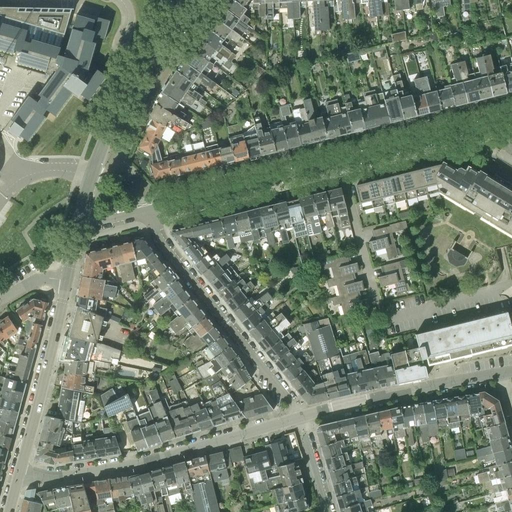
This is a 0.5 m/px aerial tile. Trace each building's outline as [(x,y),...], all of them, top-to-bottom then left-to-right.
[(228,0),(223,7),(252,29),(254,31),(254,23),(250,20),(243,14),(247,10),(244,8),(233,0),(228,0)] [(266,25),(266,20),(265,0),(252,0),(252,10),(259,10),(259,17),(258,17),(259,26),(266,25)] [(273,10),(279,9),(278,0),(265,0),(266,20),(273,19),(273,10)] [(287,19),(293,19),(291,0),(278,0),(279,9),(287,9),(287,19)] [(300,8),(306,8),(305,0),(291,0),(293,19),(300,18),(300,8)] [(315,31),(321,31),(318,0),(305,0),(306,8),(313,8),(315,31)] [(318,0),(321,31),(330,30),(328,7),(334,7),(333,0),(318,0)] [(346,0),(349,20),(349,24),(352,24),(352,19),(355,19),(354,3),(361,3),(360,0),(346,0)] [(370,17),(377,17),(374,0),(360,0),(361,3),(362,3),(362,4),(368,3),(370,17)] [(389,16),(387,0),(374,0),(377,17),(389,16)] [(393,0),(395,11),(403,10),(401,0),(393,0)] [(408,0),(401,0),(403,10),(410,10),(408,0)] [(421,0),(414,0),(416,11),(423,9),(422,4),(421,0)] [(434,0),(435,8),(443,7),(441,0),(434,0)] [(441,0),(443,7),(444,13),(458,10),(457,4),(451,5),(449,0),(441,0)] [(72,29),(64,57),(59,55),(71,13),(27,9),(19,8),(0,7),(0,50),(13,54),(14,51),(20,53),(17,64),(46,72),(48,68),(51,68),(51,69),(53,70),(55,71),(38,95),(41,97),(38,102),(29,96),(11,120),(14,122),(8,131),(17,138),(19,135),(29,142),(46,117),(43,115),(47,110),(56,117),(73,93),(78,97),(79,94),(89,101),(107,77),(97,70),(93,76),(88,72),(96,43),(92,42),(94,36),(105,40),(110,21),(98,18),(97,21),(95,21),(95,20),(77,15),(73,27),(77,28),(76,30),(72,29)] [(250,33),(252,29),(223,7),(215,18),(241,37),(246,30),(250,33)] [(215,18),(207,28),(233,47),(234,47),(237,43),(241,37),(215,18)] [(230,51),(233,47),(207,28),(200,39),(231,62),(236,55),(230,51)] [(392,43),(406,40),(405,32),(391,35),(392,43)] [(234,64),(231,62),(200,39),(192,50),(214,65),(217,61),(221,64),(229,70),(234,64)] [(184,61),(206,77),(210,71),(210,70),(211,68),(214,65),(192,50),(184,61)] [(493,97),(506,93),(500,67),(494,69),(490,55),(486,55),(485,54),(482,55),(482,56),(493,97)] [(467,103),(481,99),(474,73),(468,75),(464,61),(461,62),(460,60),(459,60),(458,56),(456,57),(457,61),(467,103)] [(481,99),(493,97),(482,56),(476,58),(479,72),(474,73),(481,99)] [(176,72),(198,87),(201,82),(212,90),(216,84),(206,77),(184,61),(176,72)] [(455,106),(467,103),(457,61),(453,62),(454,64),(451,65),(454,78),(448,79),(450,85),(455,106)] [(506,93),(511,91),(511,63),(506,65),(500,67),(506,93)] [(169,82),(194,100),(204,106),(207,103),(200,98),(202,96),(195,91),(198,87),(176,72),(169,82)] [(416,116),(410,92),(410,89),(404,90),(400,74),(392,76),(396,90),(404,119),(416,116)] [(429,113),(441,109),(436,86),(430,88),(427,76),(420,78),(429,113)] [(416,116),(429,113),(420,78),(413,80),(416,91),(410,92),(416,116)] [(190,106),(194,100),(169,82),(161,93),(184,107),(186,103),(190,106)] [(441,109),(455,106),(450,85),(444,86),(444,84),(436,86),(441,109)] [(365,129),(378,126),(369,91),(369,92),(367,86),(355,89),(356,95),(363,93),(365,99),(357,100),(358,103),(365,129)] [(378,126),(390,123),(383,97),(377,99),(375,90),(369,91),(378,126)] [(390,123),(404,119),(396,90),(382,93),(383,97),(390,123)] [(155,103),(185,121),(188,117),(186,115),(186,114),(181,112),(184,107),(161,93),(155,103)] [(352,132),(365,129),(358,103),(351,105),(349,94),(343,96),(345,104),(352,132)] [(313,142),(327,138),(321,114),(315,116),(310,99),(303,101),(304,104),(313,142)] [(340,135),(352,132),(345,104),(338,106),(337,99),(331,101),(340,135)] [(327,138),(340,135),(331,101),(325,102),(327,111),(321,113),(321,114),(327,138)] [(189,124),(185,121),(155,103),(147,117),(150,119),(170,129),(173,123),(184,130),(189,124)] [(301,145),(313,142),(304,104),(298,106),(301,121),(296,122),(301,145)] [(262,155),(276,151),(270,128),(262,129),(259,117),(253,119),(256,134),(261,154),(262,155)] [(288,148),(301,145),(296,122),(294,118),(282,121),(288,148)] [(148,133),(163,142),(165,138),(170,129),(150,119),(146,127),(147,128),(145,131),(148,133)] [(284,149),(288,148),(282,121),(269,125),(270,128),(276,151),(276,152),(284,150),(284,149)] [(151,161),(156,157),(158,154),(161,153),(159,148),(161,146),(163,142),(148,133),(139,148),(151,155),(148,156),(150,161),(151,161)] [(234,161),(248,158),(242,134),(229,138),(231,145),(230,145),(234,161)] [(248,158),(261,154),(256,134),(244,137),(243,134),(242,134),(248,158)] [(200,169),(210,167),(205,147),(203,142),(191,145),(193,151),(192,151),(197,170),(200,169)] [(210,167),(222,164),(218,148),(217,144),(205,147),(210,167)] [(222,164),(234,161),(230,145),(218,148),(222,164)] [(193,171),(197,170),(192,151),(190,151),(189,149),(186,150),(186,152),(179,154),(184,173),(193,171)] [(172,176),(184,173),(179,154),(167,157),(172,176)] [(171,177),(172,176),(167,157),(157,160),(156,157),(151,161),(152,164),(150,165),(154,180),(171,175),(171,177)] [(511,184),(511,183),(504,179),(495,174),(493,178),(480,171),(480,170),(478,173),(468,168),(466,172),(461,169),(459,170),(457,172),(443,163),(441,165),(435,177),(439,192),(481,217),(511,235),(511,189),(510,188),(511,184)] [(428,194),(439,192),(435,177),(441,165),(422,170),(428,194)] [(417,197),(428,194),(422,170),(411,173),(417,197)] [(406,200),(417,197),(411,173),(400,175),(406,200)] [(395,202),(406,200),(400,175),(389,178),(395,202)] [(384,205),(395,202),(389,178),(378,181),(384,205)] [(373,208),(384,205),(378,181),(367,183),(373,208)] [(362,211),(373,208),(367,183),(356,186),(362,211)] [(326,192),(332,217),(342,215),(345,227),(350,225),(341,188),(326,192)] [(334,227),(332,217),(326,192),(313,196),(319,221),(325,219),(327,229),(332,227),(332,229),(333,234),(336,233),(334,227)] [(322,232),(319,221),(313,196),(298,199),(305,224),(310,223),(313,235),(322,232)] [(293,228),(305,224),(298,199),(286,202),(293,228)] [(286,230),(293,228),(286,202),(273,205),(279,230),(283,244),(290,243),(286,230)] [(272,232),(279,230),(273,205),(259,209),(264,230),(269,248),(276,246),(272,232)] [(258,231),(264,230),(259,209),(246,212),(252,232),(255,244),(261,243),(258,231)] [(245,234),(252,232),(246,212),(234,215),(240,236),(241,242),(247,241),(245,234)] [(232,238),(240,236),(234,215),(220,219),(225,239),(228,250),(235,248),(232,238)] [(220,240),(225,239),(220,219),(209,222),(214,242),(220,240)] [(215,244),(214,242),(209,222),(191,226),(193,237),(194,238),(204,235),(205,241),(210,239),(212,246),(220,249),(218,244),(215,244)] [(189,238),(193,237),(191,226),(172,231),(170,235),(183,250),(192,242),(189,238)] [(369,242),(370,242),(372,251),(385,247),(388,258),(401,255),(398,248),(396,248),(390,226),(374,230),(376,240),(369,242)] [(145,265),(147,268),(159,259),(143,238),(132,241),(138,267),(145,265)] [(132,268),(138,267),(132,241),(120,244),(129,281),(135,280),(132,268)] [(194,264),(208,253),(203,246),(199,250),(192,242),(183,250),(194,264)] [(121,283),(129,281),(120,244),(108,247),(113,267),(117,266),(121,283)] [(58,247),(45,245),(44,252),(56,255),(58,247)] [(103,269),(113,267),(108,247),(85,253),(103,269)] [(449,262),(456,266),(464,265),(468,258),(451,248),(447,255),(449,262)] [(194,264),(202,273),(220,259),(216,254),(213,257),(209,252),(208,253),(194,264)] [(103,270),(103,269),(85,253),(81,276),(103,280),(103,279),(102,279),(103,270)] [(202,273),(209,283),(231,266),(227,262),(231,259),(226,254),(220,259),(202,273)] [(334,278),(352,274),(358,272),(356,263),(357,263),(357,262),(352,264),(349,254),(322,262),(324,269),(331,267),(334,278)] [(153,281),(168,269),(159,259),(147,268),(144,270),(153,281)] [(379,278),(381,286),(394,283),(397,294),(411,290),(407,283),(405,284),(399,261),(380,266),(383,276),(378,277),(378,278),(379,278)] [(217,292),(232,281),(228,276),(235,271),(234,270),(237,268),(233,264),(231,266),(209,283),(217,292)] [(290,269),(296,278),(312,266),(311,264),(307,265),(290,269)] [(148,302),(159,294),(176,280),(168,269),(153,281),(157,286),(144,297),(148,302)] [(339,296),(357,292),(363,290),(361,281),(362,281),(362,280),(354,283),(352,274),(334,278),(326,280),(329,287),(336,285),(339,296)] [(79,286),(118,293),(119,289),(116,289),(116,286),(102,284),(103,280),(81,276),(79,286)] [(217,292),(225,302),(250,281),(247,279),(244,282),(242,279),(236,284),(233,280),(232,281),(217,292)] [(153,311),(155,312),(184,289),(176,280),(159,294),(163,298),(153,306),(155,309),(153,311)] [(233,312),(248,300),(244,295),(254,286),(250,281),(225,302),(233,312)] [(77,296),(102,300),(103,296),(115,298),(116,295),(118,295),(118,293),(79,286),(77,296)] [(171,308),(174,312),(191,298),(184,289),(155,312),(152,316),(153,317),(156,314),(158,313),(161,316),(171,308)] [(233,312),(242,323),(266,302),(272,298),(267,292),(256,301),(252,297),(248,300),(233,312)] [(357,292),(339,296),(331,298),(333,305),(341,303),(344,315),(368,308),(366,299),(367,299),(359,301),(357,292)] [(75,309),(102,316),(110,320),(111,312),(107,311),(107,309),(102,308),(102,300),(77,296),(76,305),(75,309)] [(169,329),(170,331),(199,307),(191,298),(174,312),(178,316),(168,324),(170,328),(169,329)] [(24,321),(27,322),(32,318),(37,301),(32,299),(18,309),(18,311),(17,311),(24,321)] [(27,322),(41,325),(48,303),(42,301),(41,302),(37,301),(32,318),(27,322)] [(249,332),(268,316),(264,311),(269,307),(268,306),(269,306),(266,302),(242,323),(249,332)] [(186,326),(189,331),(206,317),(199,307),(170,331),(171,333),(173,331),(176,334),(186,326)] [(66,342),(119,356),(121,351),(103,344),(94,343),(102,316),(75,309),(66,342)] [(249,332),(258,342),(290,317),(284,310),(272,321),(268,316),(249,332)] [(511,315),(508,317),(507,312),(435,330),(421,333),(415,334),(418,347),(394,353),(393,352),(392,352),(391,352),(390,352),(389,353),(389,355),(389,356),(390,356),(391,357),(391,358),(390,359),(397,384),(427,378),(422,357),(426,356),(428,365),(442,361),(511,344),(511,315)] [(18,332),(18,331),(8,317),(0,322),(0,329),(6,339),(6,340),(12,336),(14,338),(20,334),(18,332)] [(187,348),(189,346),(214,326),(206,317),(189,331),(193,335),(183,343),(187,348)] [(266,352),(283,338),(284,336),(280,332),(294,322),(290,317),(258,342),(266,352)] [(338,397),(349,395),(337,349),(328,318),(318,320),(312,322),(302,324),(306,335),(315,362),(327,358),(338,397)] [(35,348),(41,325),(27,322),(22,345),(35,348)] [(205,342),(208,346),(221,335),(214,326),(189,346),(193,351),(205,342)] [(201,351),(210,361),(229,346),(221,335),(208,346),(201,351)] [(266,352),(274,362),(298,342),(300,341),(296,336),(287,343),(283,338),(266,352)] [(117,365),(119,356),(66,342),(61,360),(66,360),(66,362),(101,362),(110,364),(117,365)] [(282,372),(299,357),(295,352),(298,350),(297,350),(301,346),(298,342),(274,362),(282,372)] [(378,388),(372,368),(367,369),(366,364),(369,363),(365,350),(361,351),(361,349),(362,348),(361,343),(360,342),(355,344),(358,351),(368,390),(378,388)] [(13,379),(26,383),(30,368),(35,348),(22,345),(16,344),(16,345),(13,343),(10,343),(9,344),(10,345),(9,346),(14,350),(14,352),(24,354),(24,356),(20,355),(17,364),(17,365),(9,363),(6,378),(13,379)] [(215,374),(221,370),(237,356),(229,346),(210,361),(204,364),(199,367),(196,369),(203,380),(206,378),(215,374)] [(360,392),(349,354),(342,356),(340,348),(337,349),(349,395),(360,392)] [(360,392),(368,390),(358,351),(354,352),(349,354),(360,392)] [(378,388),(387,386),(379,355),(378,351),(368,354),(372,368),(378,388)] [(290,382),(303,370),(300,366),(311,358),(306,352),(299,357),(282,372),(290,382)] [(397,384),(390,359),(385,360),(384,354),(383,355),(379,355),(387,386),(397,384)] [(228,380),(232,385),(236,390),(237,390),(251,379),(247,373),(244,367),(237,356),(221,370),(229,380),(228,380)] [(327,400),(338,397),(327,358),(315,362),(317,366),(320,377),(327,400)] [(86,375),(95,376),(95,369),(106,371),(107,371),(109,370),(110,369),(110,364),(101,362),(66,362),(64,375),(85,377),(86,375)] [(290,382),(302,396),(315,385),(313,382),(320,377),(317,366),(310,371),(307,368),(303,370),(290,382)] [(226,422),(244,417),(230,395),(215,374),(206,378),(210,387),(216,400),(226,422)] [(62,388),(82,392),(92,393),(94,380),(95,376),(86,375),(85,377),(64,375),(62,388)] [(177,379),(176,379),(175,375),(171,376),(173,380),(168,383),(171,387),(173,393),(177,392),(182,390),(177,379)] [(3,387),(23,393),(26,383),(13,379),(6,378),(5,377),(0,376),(0,382),(3,383),(3,387)] [(312,403),(327,400),(320,377),(313,382),(315,385),(302,396),(305,401),(312,403)] [(0,396),(21,402),(23,393),(3,387),(1,391),(0,390),(0,396)] [(57,418),(71,421),(77,423),(79,415),(83,415),(85,402),(80,401),(82,392),(62,388),(57,418)] [(104,406),(108,417),(133,407),(128,393),(118,399),(112,389),(100,396),(104,406)] [(161,442),(175,438),(161,401),(157,390),(149,393),(155,408),(149,410),(150,413),(161,442)] [(230,395),(244,417),(246,418),(273,410),(262,395),(239,401),(234,392),(230,395)] [(484,392),(480,393),(482,408),(490,406),(491,411),(500,409),(498,401),(484,392)] [(483,412),(482,408),(480,393),(479,393),(466,395),(470,415),(483,412)] [(470,418),(470,415),(466,395),(455,397),(460,421),(464,421),(464,419),(470,418)] [(0,407),(18,412),(21,402),(0,396),(0,407)] [(461,427),(460,421),(455,397),(444,399),(449,427),(449,429),(461,427)] [(175,438),(184,435),(174,409),(169,411),(165,399),(164,400),(161,401),(175,438)] [(444,428),(449,427),(444,399),(432,401),(436,421),(438,429),(444,428)] [(192,433),(200,430),(189,406),(189,404),(187,400),(180,403),(192,433)] [(214,426),(226,422),(216,400),(211,403),(210,401),(203,404),(214,426)] [(200,430),(214,426),(203,404),(202,401),(197,403),(189,406),(200,430)] [(423,403),(429,436),(434,434),(434,432),(432,422),(436,421),(432,401),(423,403)] [(184,435),(192,433),(180,403),(173,406),(174,409),(184,435)] [(430,441),(429,436),(423,403),(412,405),(415,425),(415,426),(419,426),(422,442),(424,442),(430,441)] [(401,407),(405,437),(407,446),(412,445),(413,445),(410,426),(415,425),(412,405),(401,407)] [(0,421),(15,425),(18,412),(0,407),(0,421)] [(394,439),(405,437),(401,407),(389,410),(393,435),(394,439)] [(482,429),(504,422),(500,409),(491,411),(492,413),(484,415),(482,416),(478,417),(480,421),(482,429)] [(387,436),(393,435),(389,410),(376,413),(382,441),(387,440),(387,436)] [(148,447),(161,442),(150,413),(137,418),(148,447)] [(384,448),(382,441),(376,413),(364,416),(371,447),(372,450),(378,449),(379,455),(385,454),(384,448)] [(43,428),(63,433),(71,436),(71,421),(57,418),(46,416),(43,428)] [(358,442),(359,449),(371,447),(364,416),(352,418),(358,442)] [(138,451),(148,447),(137,418),(126,422),(138,451)] [(351,444),(358,442),(352,418),(337,422),(340,432),(341,441),(350,439),(351,444)] [(0,434),(11,437),(15,425),(0,421),(0,434)] [(321,446),(341,441),(340,432),(337,422),(320,426),(316,432),(318,438),(321,446)] [(489,440),(507,435),(504,423),(504,422),(482,429),(473,431),(475,444),(489,440)] [(104,435),(107,456),(121,454),(116,435),(111,426),(103,428),(104,435)] [(39,440),(57,445),(58,439),(61,439),(63,433),(43,428),(39,440)] [(0,447),(8,450),(11,437),(0,434),(0,447)] [(81,434),(71,436),(71,443),(74,461),(85,459),(82,439),(81,434)] [(97,457),(93,437),(92,434),(87,435),(87,438),(82,439),(85,459),(97,457)] [(97,457),(107,456),(104,435),(98,436),(93,437),(97,457)] [(511,460),(511,453),(511,448),(507,435),(489,440),(490,446),(476,450),(477,458),(478,461),(484,459),(485,462),(494,460),(496,465),(511,460)] [(324,459),(343,454),(341,448),(345,447),(345,446),(351,444),(350,439),(341,441),(321,446),(324,459)] [(54,464),(74,461),(71,443),(61,446),(57,445),(39,440),(34,459),(54,464)] [(278,467),(290,463),(283,441),(278,442),(276,441),(273,442),(273,443),(271,444),(265,446),(267,452),(271,467),(277,465),(278,467)] [(257,493),(264,491),(254,455),(244,458),(241,446),(228,450),(228,451),(232,463),(243,460),(247,474),(248,474),(249,479),(252,478),(254,484),(254,483),(257,493)] [(465,448),(455,449),(456,459),(467,458),(465,448)] [(206,457),(212,483),(229,479),(226,468),(232,467),(228,451),(206,457)] [(271,490),(273,489),(271,478),(267,478),(265,470),(271,468),(271,467),(267,452),(254,455),(264,491),(271,490)] [(328,472),(351,465),(346,452),(343,454),(324,459),(328,472)] [(206,457),(185,462),(197,511),(218,511),(212,483),(206,457)] [(495,479),(511,474),(511,460),(496,465),(488,467),(490,471),(477,474),(480,483),(489,481),(495,479)] [(192,500),(193,500),(185,462),(173,466),(179,487),(182,487),(185,494),(190,493),(192,500)] [(284,487),(300,483),(303,482),(302,477),(299,478),(298,475),(301,474),(300,471),(298,465),(296,466),(295,462),(290,463),(278,467),(281,477),(284,487)] [(332,484),(354,477),(353,472),(364,469),(363,463),(362,462),(351,465),(328,472),(332,484)] [(179,487),(173,466),(161,469),(168,497),(180,493),(179,487)] [(157,501),(168,497),(161,469),(150,472),(157,501)] [(447,477),(446,470),(446,469),(435,472),(436,481),(448,478),(447,477)] [(147,503),(157,501),(150,472),(139,475),(144,496),(145,496),(147,503)] [(496,492),(511,487),(511,474),(495,479),(497,484),(497,485),(492,486),(494,493),(496,492)] [(149,509),(147,503),(145,496),(144,496),(139,475),(128,477),(134,497),(135,497),(138,506),(142,505),(143,511),(149,509)] [(126,498),(134,497),(128,477),(128,476),(109,480),(112,500),(119,499),(119,501),(126,499),(126,498)] [(336,497),(359,489),(357,482),(355,476),(354,477),(332,484),(336,497)] [(99,511),(114,511),(114,510),(112,500),(109,480),(101,481),(94,482),(83,484),(90,506),(98,504),(99,511)] [(283,504),(304,497),(300,483),(284,487),(273,489),(271,490),(273,497),(276,496),(278,504),(283,503),(283,504)] [(68,486),(72,506),(74,511),(91,511),(90,506),(83,484),(68,486)] [(53,489),(53,490),(57,509),(58,509),(58,511),(73,511),(72,506),(68,486),(53,489)] [(495,504),(511,498),(511,487),(496,492),(497,497),(494,498),(495,504)] [(340,509),(360,502),(360,501),(357,502),(356,498),(361,496),(365,495),(364,488),(359,489),(336,497),(340,509)] [(33,501),(35,493),(36,489),(26,490),(24,499),(33,501)] [(47,511),(57,509),(53,490),(38,493),(47,511)] [(368,493),(370,500),(381,497),(380,491),(368,493)] [(276,511),(294,511),(308,508),(304,497),(283,504),(285,509),(276,511)] [(508,511),(511,509),(511,498),(495,504),(497,508),(502,506),(504,511),(508,511)] [(24,499),(20,511),(37,511),(40,503),(33,501),(24,499)] [(340,511),(366,511),(365,508),(372,506),(370,500),(360,502),(340,509),(340,511)]
